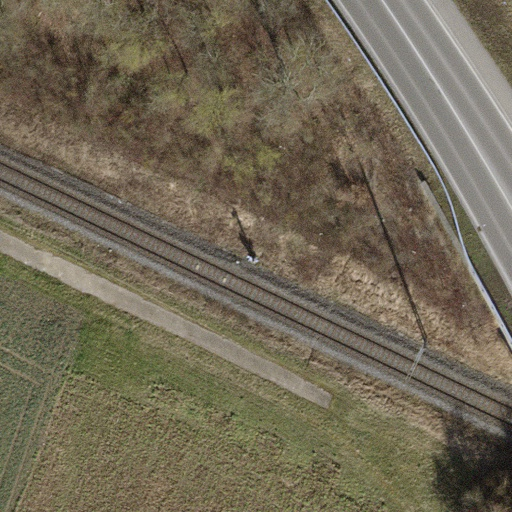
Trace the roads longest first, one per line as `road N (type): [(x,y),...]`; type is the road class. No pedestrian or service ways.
road 1 (track): [(0,227),(337,383)]
road 2 (primary): [(381,0),(511,209)]
